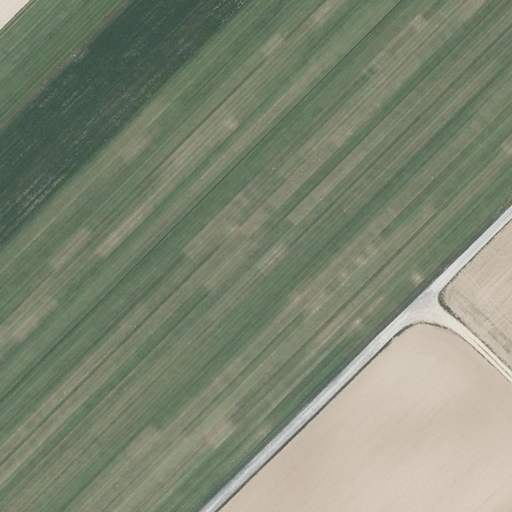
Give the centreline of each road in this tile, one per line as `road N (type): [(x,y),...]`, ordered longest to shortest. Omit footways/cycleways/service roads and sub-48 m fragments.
road 1 (unclassified): [(511,210),(203,511)]
road 2 (track): [(407,316),(450,325),(511,382)]
